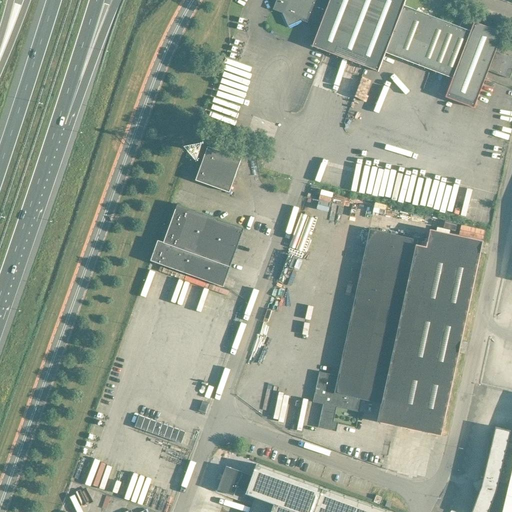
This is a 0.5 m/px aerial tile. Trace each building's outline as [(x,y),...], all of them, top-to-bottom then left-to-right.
[(488,70),(510,79),(511,72),(511,57),(496,51),(503,33),(474,22),(473,25),(462,21),(460,27),(404,5),(405,0),(276,0),(273,9),(283,13),(288,26),(301,20),(320,27),(313,46),(379,71),(386,52),(453,78),(446,97),(474,108),(488,70)] [(492,154),(494,148),(469,141),(467,147),(492,154)] [(208,146),(196,180),(230,192),(242,158),(208,146)] [(158,240),(151,260),(223,287),(244,228),(178,204),(164,242),(158,240)] [(417,245),(418,239),(370,229),(338,376),(320,372),(313,402),(323,404),(318,427),(336,431),(338,422),(334,421),(337,407),(360,412),(362,399),(382,403),(378,422),(441,435),(483,241),(431,229),(427,247),(417,245)] [(181,443),(185,432),(139,415),(135,427),(181,443)] [(511,511),(511,441),(508,441),(511,430),(496,427),(493,439),(489,439),(486,466),(483,480),(481,480),(477,482),(476,486),(478,490),(480,491),(471,511),(488,511),(496,491),(499,482),(509,485),(502,511),(511,511)] [(389,511),(257,464),(252,476),(226,466),(223,475),(220,474),(218,479),(221,480),(218,489),(234,495),(237,488),(247,491),(246,493),(256,497),(250,511),(389,511)] [(382,497),(376,495),(374,502),(379,504),(382,497)]
